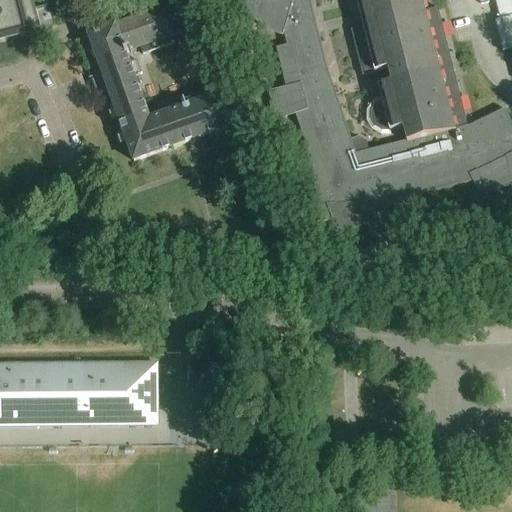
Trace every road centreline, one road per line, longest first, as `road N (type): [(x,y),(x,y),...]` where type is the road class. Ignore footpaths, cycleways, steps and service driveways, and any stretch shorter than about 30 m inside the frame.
road 1 (residential): [(342,282),(240,310),(84,298)]
road 2 (residential): [(0,79),(36,83),(87,205),(84,298)]
road 3 (track): [(342,282),(511,272)]
